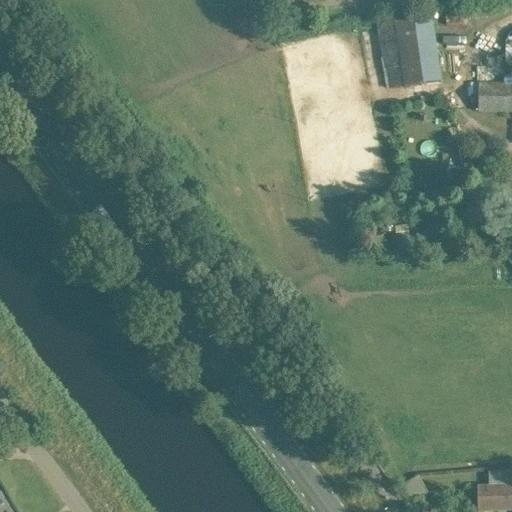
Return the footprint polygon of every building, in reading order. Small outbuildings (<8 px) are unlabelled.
[(434,18),(376,27),(385,88),(404,86),(404,87),(442,82),(434,18)] [(495,76),(495,82),(477,82),(477,110),(511,111),(511,74),(504,75),(503,76),(495,76)] [(506,152),(472,153),(472,167),(506,166),(506,152)] [(488,472),(488,487),(478,487),(479,511),(511,509),(511,471),(488,472)] [(0,511),(10,511),(0,494),(0,493),(0,511)]
